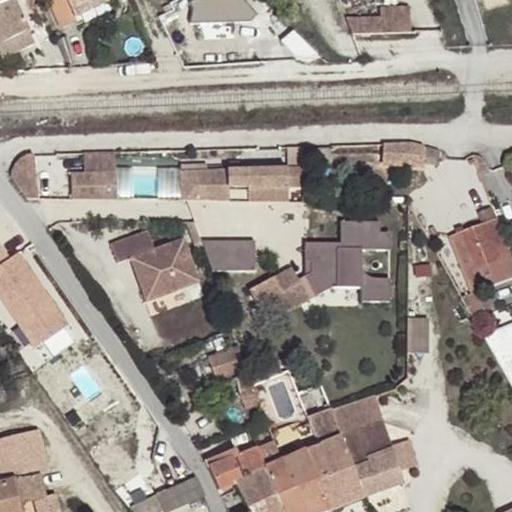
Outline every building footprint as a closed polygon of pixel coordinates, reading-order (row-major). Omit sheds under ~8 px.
[(6,0),(0,3),(0,43),(29,29),(13,0),(6,0)] [(47,0),(61,28),(75,22),(74,19),(69,12),(93,0),(47,0)] [(108,2),(107,0),(93,0),(69,12),(74,19),(108,2)] [(185,0),(187,22),(254,18),(253,0),(185,0)] [(266,0),(253,0),(262,14),(271,8),(266,0)] [(353,16),(354,35),(417,31),(415,4),(383,6),(384,14),(353,16)] [(29,29),(0,43),(0,55),(3,60),(36,43),(29,29)] [(409,159),(410,144),(384,145),(384,160),(409,159)] [(423,147),(410,144),(409,159),(423,159),(423,147)] [(181,173),(181,203),(227,203),(227,188),(247,188),(247,203),(286,204),(287,188),(301,189),(300,166),(181,173)] [(115,175),(68,177),(69,201),(117,202),(115,175)] [(511,279),(511,261),(497,220),(460,234),(484,291),(511,279)] [(379,232),(379,223),(340,223),(339,245),(305,243),(306,277),(296,281),(307,301),(332,287),(360,289),(361,302),(390,303),(390,279),(371,278),(365,275),(362,270),(361,263),(360,250),(389,250),(389,233),(379,232)] [(138,282),(145,300),(197,281),(182,238),(153,249),(146,230),(110,243),(116,262),(129,257),(136,275),(140,273),(142,280),(138,282)] [(213,271),(260,268),(258,237),(212,240),(213,271)] [(0,249),(0,296),(36,348),(68,326),(17,254),(8,260),(0,249)] [(248,292),(265,324),(307,301),(296,281),(290,270),(248,292)] [(413,317),(413,350),(433,351),(433,317),(413,317)] [(511,326),(483,338),(511,388),(511,326)] [(215,381),(246,369),(238,348),(207,359),(215,381)] [(274,366),(248,375),(252,387),(278,378),(274,366)] [(242,395),(254,391),(252,387),(248,375),(248,374),(236,378),(242,395)] [(259,405),(254,391),(242,395),(247,409),(259,405)] [(350,400),(332,408),(332,410),(343,443),(352,468),(359,489),(363,499),(363,500),(404,484),(383,421),(360,431),(350,400)] [(328,511),(332,511),(363,500),(363,499),(359,489),(352,468),(343,443),(332,410),(308,419),(309,423),(319,445),(304,450),(310,466),(328,511)] [(328,511),(310,466),(304,450),(319,445),(309,423),(271,439),(273,443),(281,462),(292,490),(301,511),(328,511)] [(16,511),(15,504),(31,500),(42,497),(34,461),(42,460),(36,433),(1,441),(9,482),(0,483),(0,511),(16,511)] [(0,483),(9,482),(1,441),(0,440),(0,483)] [(301,511),(292,490),(281,462),(273,443),(258,449),(266,468),(268,474),(273,487),(280,504),(283,511),(301,511)] [(268,474),(266,468),(258,449),(239,457),(235,449),(205,462),(219,493),(236,487),(268,474)] [(273,487),(268,474),(236,487),(248,511),(260,511),(280,504),(273,487)] [(167,511),(202,497),(195,478),(155,497),(162,511),(167,511)] [(42,497),(31,500),(33,511),(55,511),(52,495),(42,497)] [(161,511),(162,511),(155,497),(127,510),(128,511),(161,511)]
